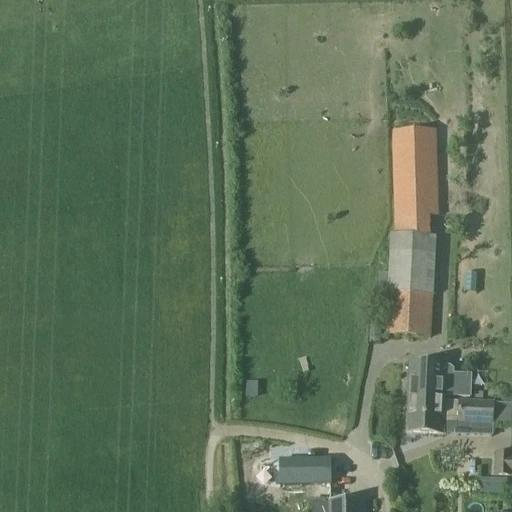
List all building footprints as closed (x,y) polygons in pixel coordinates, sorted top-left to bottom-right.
[(430,340),(433,297),(436,239),(430,239),(431,219),(439,219),(437,133),(391,133),(394,236),(390,236),(387,295),(388,295),(386,337),(430,340)] [(407,401),(444,403),(444,399),(471,400),(472,377),(454,376),(454,371),(450,368),(446,368),(446,366),(409,365),(407,401)] [(511,405),(505,406),(495,406),(494,406),(494,403),(458,402),(458,404),(444,403),(407,401),(406,435),(442,436),(443,424),(511,427),(511,405)] [(494,478),(508,479),(511,479),(511,476),(511,475),(511,432),(511,433),(511,444),(510,444),(510,454),(495,453),(494,478)] [(309,501),(309,503),(331,503),(330,473),(309,472),(309,476),(309,501)] [(329,503),(329,511),(362,511),(362,502),(329,503)]
